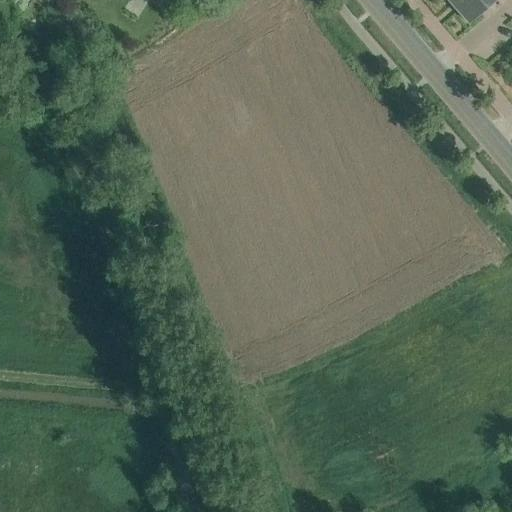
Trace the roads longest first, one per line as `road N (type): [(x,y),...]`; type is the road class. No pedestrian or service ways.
road 1 (track): [(196,511),(140,376),(0,366)]
road 2 (tertiary): [(511,164),(432,72)]
